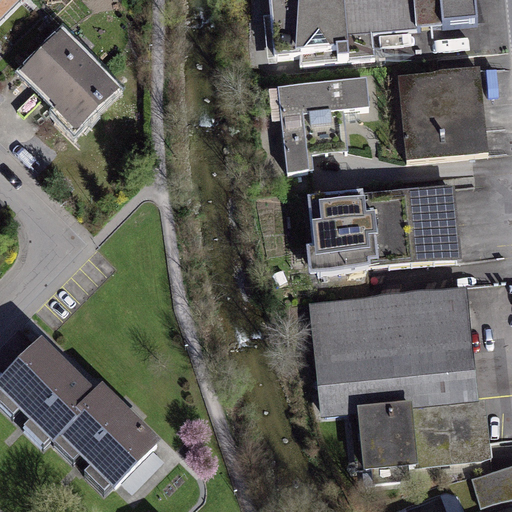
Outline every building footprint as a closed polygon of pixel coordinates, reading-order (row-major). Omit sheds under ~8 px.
[(0,0),(0,36),(31,5),(25,0),(0,0)] [(272,0),(279,67),(481,45),(475,0),(272,0)] [(84,144),(123,108),(63,45),(54,53),(24,81),(84,144)] [(477,78),(401,86),(410,164),(485,156),(477,78)] [(364,88),(278,96),(286,181),(308,179),(307,162),(347,159),(344,119),(367,117),(364,88)] [(449,192),(306,208),(314,283),(457,268),(449,192)] [(465,300),(311,313),(320,423),(354,420),(359,480),(488,470),(483,409),(474,410),(465,300)] [(59,442),(96,403),(64,372),(40,349),(0,391),(0,397),(53,448),(59,442)] [(96,403),(59,442),(115,495),(158,451),(122,417),(102,397),(96,403)] [(511,471),(472,483),(480,511),(488,511),(511,505),(511,471)]
